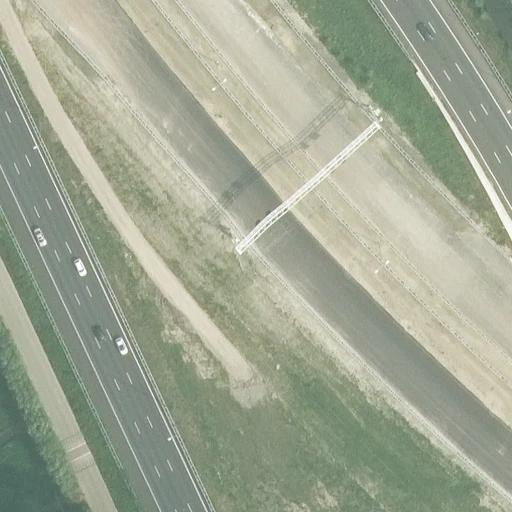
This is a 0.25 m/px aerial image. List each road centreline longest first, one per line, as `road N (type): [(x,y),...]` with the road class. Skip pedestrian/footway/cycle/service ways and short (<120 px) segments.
road 1 (motorway): [(79,0),(263,225),(511,467)]
road 2 (motorway): [(0,105),(189,511)]
road 3 (motorway): [(511,321),(308,124),(210,0)]
road 4 (tertiary): [(104,511),(0,284)]
road 5 (motorway): [(511,170),(406,0)]
